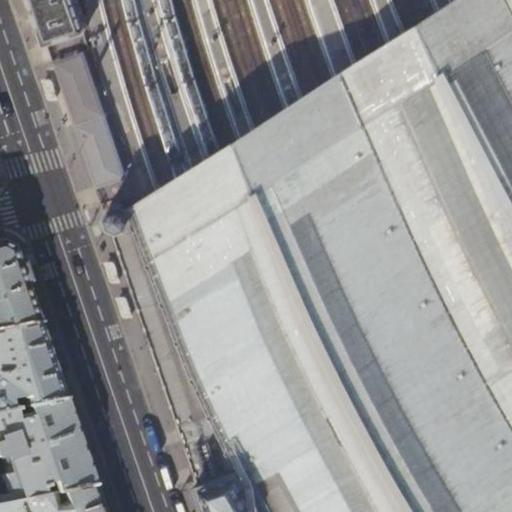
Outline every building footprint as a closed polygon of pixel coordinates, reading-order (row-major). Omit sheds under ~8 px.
[(30,0),(45,42),(84,30),(85,26),(76,0),(30,0)] [(511,511),(511,0),(399,0),(155,184),(134,197),(127,203),(129,209),(127,210),(119,206),(110,208),(106,217),(109,226),(196,482),(205,511),(511,511)] [(54,64),(72,118),(95,186),(124,176),(85,52),(80,54),(53,62),(54,64)] [(45,350),(36,323),(0,330),(0,411),(7,410),(5,400),(21,397),(23,407),(62,399),(45,350)] [(0,502),(91,485),(74,435),(62,399),(23,407),(7,410),(0,411),(0,502)] [(100,511),(91,485),(0,502),(0,511),(100,511)]
